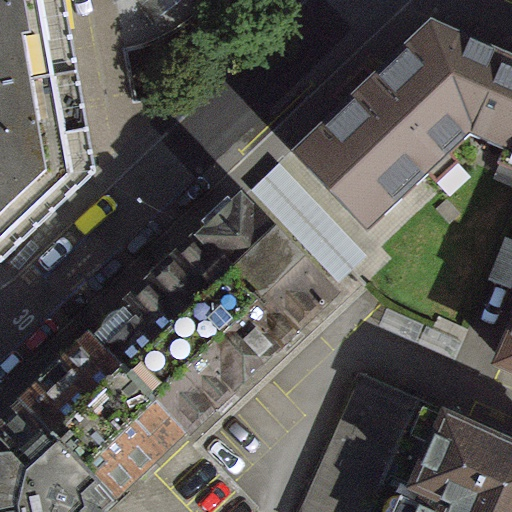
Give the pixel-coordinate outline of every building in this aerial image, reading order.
[(0,0),(0,263),(4,265),(101,175),(68,0),(115,0),(119,6),(126,0),(0,0)] [(446,142),(455,33),(431,23),(299,147),(370,227),(446,142)] [(511,57),(455,33),(446,142),(511,169),(511,57)] [(367,233),(293,154),(272,174),(346,253),(367,233)] [(266,177),(72,352),(167,455),(367,288),(266,177)] [(476,247),(403,215),(364,307),(437,338),(476,247)] [(5,413),(108,509),(167,455),(72,352),(5,413)] [(511,354),(498,387),(511,392),(511,354)] [(311,511),(511,511),(511,438),(367,379),(311,511)] [(0,511),(106,511),(108,509),(5,413),(0,417),(0,511)]
